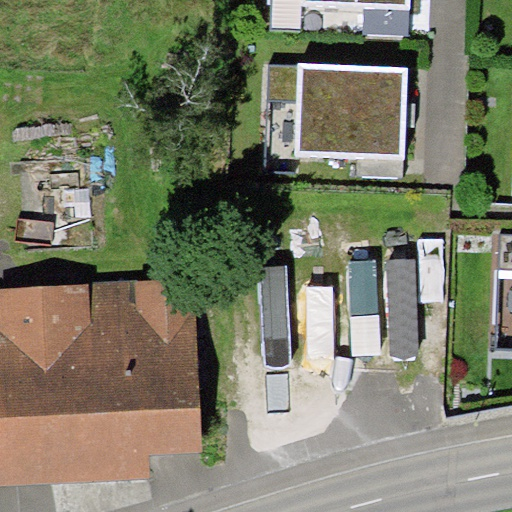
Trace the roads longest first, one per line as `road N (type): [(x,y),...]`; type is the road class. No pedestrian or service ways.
road 1 (secondary): [(511,468),(348,511)]
road 2 (residential): [(443,165),(448,0)]
